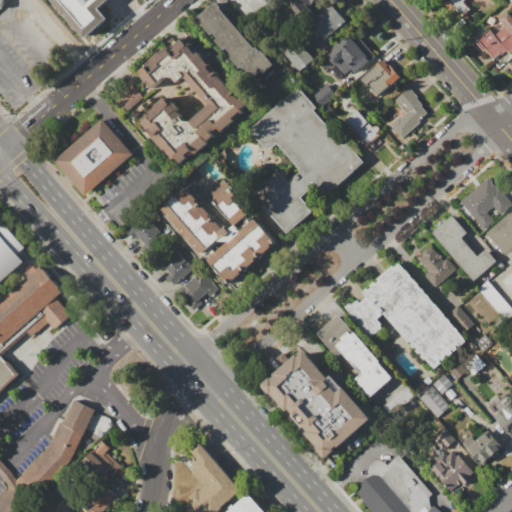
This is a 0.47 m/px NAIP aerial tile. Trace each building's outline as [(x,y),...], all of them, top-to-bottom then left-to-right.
[(109,0),(100,8),(110,20),(86,41),(50,0),(109,0)] [(245,0),(269,0),(255,12),(245,0)] [(284,1),(285,0),(322,0),(300,19),(284,1)] [(463,0),(462,1),(469,9),(461,16),(447,0),(463,0)] [(217,1),(222,7),(220,9),(237,28),(238,27),(245,35),(244,36),(255,49),(256,48),(260,52),(261,51),(273,64),(251,83),(230,59),(233,57),(225,49),(223,51),(215,41),(218,38),(213,33),(211,35),(203,27),(202,28),(195,20),(217,1)] [(278,47),(330,1),(347,21),(325,40),(317,31),(301,44),(314,59),(299,71),(278,47)] [(507,12),(511,18),(511,52),(510,54),(511,56),(498,68),(474,40),(488,29),(494,36),(504,27),(498,19),(507,12)] [(326,57),(335,49),(334,47),(353,31),(375,56),(354,74),(350,69),(342,76),(326,57)] [(185,37),(248,110),(196,155),(194,153),(181,164),(175,158),(173,160),(139,120),(147,114),(150,117),(158,109),(155,106),(165,98),(171,105),(174,102),(179,108),(176,111),(185,121),(190,122),(210,105),(185,76),(177,83),(172,78),(165,77),(153,88),(138,72),(168,46),(171,49),(185,37)] [(360,79),(384,59),(399,77),(378,95),(368,84),(366,86),(360,79)] [(297,86),(316,108),(312,111),(342,145),(346,142),(364,163),(322,200),(312,188),(301,198),(313,212),(287,235),(252,194),(277,172),(287,183),(299,173),(273,143),(264,151),(246,130),(297,86)] [(409,88),(417,98),(416,99),(421,105),(420,106),(427,114),(418,121),(420,123),(401,139),(396,133),(395,134),(391,130),(392,129),(389,125),(399,116),(400,118),(405,114),(394,101),(409,88)] [(121,106),(138,92),(142,96),(125,111),(121,106)] [(344,122),(357,110),(372,128),(375,125),(380,131),(377,133),(379,136),(366,147),(344,122)] [(85,197),(133,155),(102,120),(55,162),(85,197)] [(488,178),(511,203),(511,205),(501,216),(492,207),(486,213),(494,222),(484,231),(459,204),(488,178)] [(162,208),(188,186),(200,200),(225,179),(253,212),(236,227),(240,231),(255,219),(277,245),(230,286),(226,282),(222,285),(212,273),(216,269),(207,259),(228,242),(218,242),(202,255),(162,208)] [(511,212),(511,250),(506,256),(486,234),(509,213),(510,214),(511,212)] [(126,233),(146,215),(165,237),(146,253),(141,248),(145,245),(137,236),(134,239),(131,235),(129,236),(126,233)] [(432,234),(452,216),(466,233),(461,238),(477,257),(486,250),(496,261),(472,281),(432,234)] [(0,281),(23,261),(16,254),(24,248),(3,224),(0,226),(0,281)] [(170,245),(191,269),(173,284),(167,277),(171,274),(163,265),(159,268),(152,260),(170,245)] [(434,287),(425,276),(425,273),(427,271),(416,258),(422,254),(422,252),(423,251),(424,249),(426,249),(428,248),(430,248),(431,246),(444,261),(447,258),(456,269),(434,287)] [(344,308),(349,303),(351,305),(357,300),(359,303),(366,297),(364,296),(363,297),(361,293),(366,289),(368,290),(371,288),(370,286),(374,282),(375,284),(378,281),(377,279),(392,266),(394,268),(399,263),(466,341),(433,369),(425,359),(422,361),(419,358),(422,356),(420,354),(417,356),(414,352),(415,351),(409,344),(408,345),(382,315),(377,319),(382,324),(380,326),(382,328),(371,338),(344,308)] [(0,301),(39,266),(62,293),(56,298),(71,315),(54,330),(47,322),(30,337),(26,332),(7,349),(0,341),(0,301)] [(511,293),(502,282),(511,273),(511,293)] [(183,299),(190,293),(183,284),(194,275),(201,284),(208,278),(217,289),(209,296),(206,292),(199,299),(202,302),(192,310),(183,299)] [(487,281),(511,310),(507,314),(498,313),(477,289),(487,281)] [(457,305),(473,324),(463,333),(447,314),(457,305)] [(511,308),(503,318),(511,326),(511,308)] [(316,334),(338,315),(353,333),(354,332),(388,371),(390,369),(404,384),(391,396),(383,386),(371,397),(356,379),(361,375),(342,353),(337,358),(316,334)] [(511,335),(502,325),(511,315),(511,335)] [(325,458),(370,419),(342,388),(338,392),(326,379),(328,378),(304,351),(298,356),(297,355),(261,386),(269,395),(271,393),(318,447),(317,449),(325,458)] [(0,353),(19,375),(0,391),(0,353)] [(434,417),(447,407),(432,387),(419,396),(434,417)] [(494,416),(511,400),(511,427),(507,432),(494,416)] [(69,467),(24,511),(0,511),(0,497),(50,444),(59,423),(63,425),(73,401),(95,410),(69,467)] [(86,430),(102,438),(110,420),(94,413),(86,430)] [(463,445),(464,444),(463,443),(472,436),(476,440),(487,430),(501,447),(480,465),(463,445)] [(82,461),(101,441),(110,449),(106,453),(121,466),(115,472),(111,468),(101,479),(82,461)] [(200,443),(241,491),(217,511),(186,511),(182,507),(206,485),(193,470),(193,455),(190,452),(200,443)] [(427,465),(443,452),(447,456),(452,452),(456,457),(457,455),(472,472),(472,474),(469,476),(470,478),(462,485),(460,483),(450,492),(427,465)] [(368,511),(353,494),(371,478),(367,473),(368,466),(373,462),(380,461),(387,466),(398,456),(431,494),(432,507),(436,511),(368,511)] [(87,511),(84,509),(106,486),(119,498),(113,505),(110,503),(102,511),(87,511)] [(229,511),(249,494),(264,511),(229,511)]
